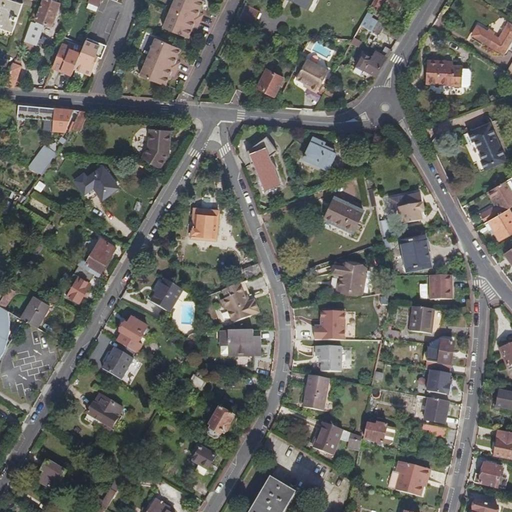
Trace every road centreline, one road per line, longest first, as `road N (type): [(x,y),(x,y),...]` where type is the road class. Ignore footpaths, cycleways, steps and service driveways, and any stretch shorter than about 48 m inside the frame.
road 1 (residential): [(196,147),(0,489)]
road 2 (residential): [(216,511),(265,418),(282,347),(274,278),(224,150)]
road 3 (residential): [(449,511),(471,427),(485,273)]
road 4 (tertiary): [(214,117),(0,96)]
road 5 (residential): [(385,107),(485,273)]
road 6 (tertiary): [(385,107),(343,121),(214,117)]
